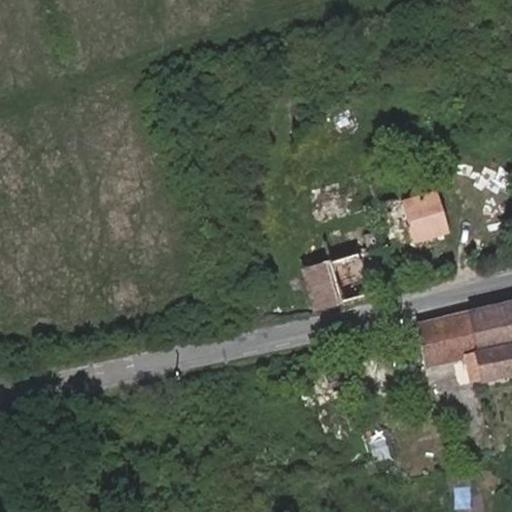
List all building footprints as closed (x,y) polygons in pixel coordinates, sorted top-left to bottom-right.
[(329,267),(304,274),(305,278),(315,314),(370,300),(358,259),(448,236),(436,189),(396,198),(397,207),(380,211),(378,202),(372,176),(311,190),(319,225),(329,267)] [(396,198),(378,202),(380,211),(397,207),(396,198)] [(293,232),(304,274),(329,267),(319,225),(293,232)] [(511,351),(511,334),(507,311),(418,330),(427,369),(471,360),(476,384),(511,375),(511,361),(509,352),(511,351)] [(400,407),(404,427),(425,423),(429,439),(440,437),(433,407),(419,410),(418,403),(400,407)] [(400,407),(381,411),(378,411),(383,431),(404,427),(400,407)] [(383,431),(378,411),(358,415),(362,434),(383,431)] [(366,449),(371,464),(388,459),(383,444),(366,449)]
